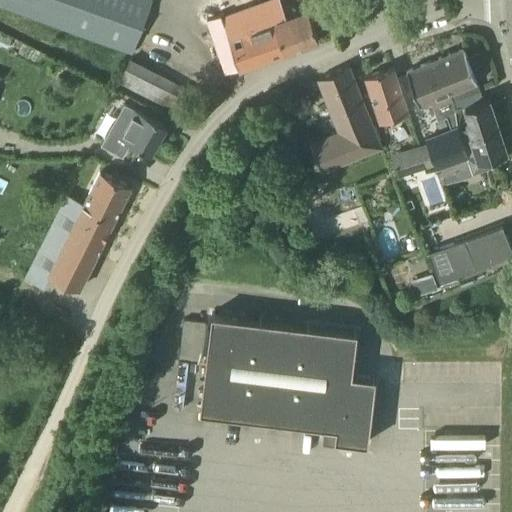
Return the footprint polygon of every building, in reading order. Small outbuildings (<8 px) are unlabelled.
[(0,0),(0,2),(133,52),(152,0),(0,0)] [(226,73),(319,40),(308,10),(286,18),(279,0),(272,0),(223,17),(221,14),(207,19),(226,73)] [(464,48),(442,57),(453,93),(454,94),(453,94),(455,100),(480,91),(464,48)] [(165,103),(176,78),(128,57),(117,82),(165,103)] [(442,57),(407,71),(419,104),(431,100),(438,120),(447,117),(447,115),(454,112),(455,112),(456,112),(453,102),(454,102),(452,95),(453,94),(454,94),(453,93),(442,57)] [(319,78),(319,79),(339,133),(310,144),(321,173),(381,149),(348,65),(319,78)] [(393,66),(366,76),(382,121),(409,112),(393,66)] [(96,103),(101,87),(79,81),(75,97),(96,103)] [(115,115),(124,99),(112,91),(91,125),(99,130),(110,112),(115,115)] [(480,91),(455,100),(457,106),(463,104),(468,118),(465,118),(468,127),(461,130),(463,137),(498,124),(490,98),(484,100),(480,91)] [(117,116),(102,143),(123,155),(130,142),(150,153),(166,125),(130,105),(122,119),(117,116)] [(498,124),(463,137),(470,157),(472,156),(477,171),(497,164),(494,157),(508,152),(498,124)] [(451,130),(426,139),(427,141),(436,165),(437,169),(441,168),(470,157),(463,137),(461,130),(458,131),(457,128),(452,130),(451,130)] [(399,176),(425,168),(418,144),(391,153),(399,176)] [(79,213),(50,273),(80,288),(91,266),(109,229),(114,219),(121,206),(123,202),(131,186),(100,170),(84,202),(79,213)] [(511,245),(504,224),(503,222),(464,238),(476,270),(511,256),(511,245)] [(475,271),(472,263),(467,250),(432,263),(439,284),(475,271)] [(357,330),(212,312),(200,410),(325,425),(323,437),(368,442),(376,376),(352,373),(357,330)] [(184,318),(179,357),(201,360),(206,320),(184,318)]
